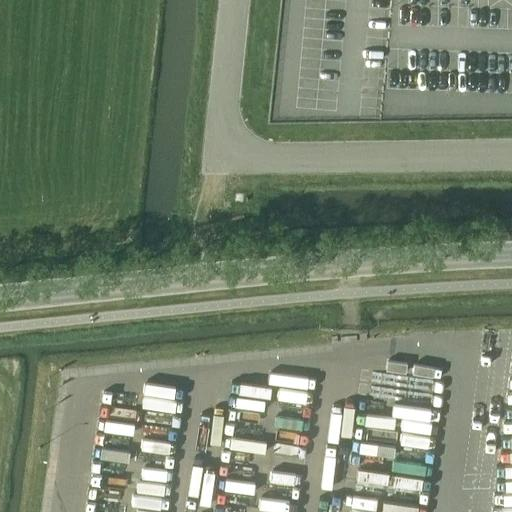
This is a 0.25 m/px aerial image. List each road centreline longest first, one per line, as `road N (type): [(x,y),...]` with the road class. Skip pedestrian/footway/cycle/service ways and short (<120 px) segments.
road 1 (secondary): [(0,299),(511,262)]
road 2 (unclassified): [(235,0),(218,158),(511,153)]
